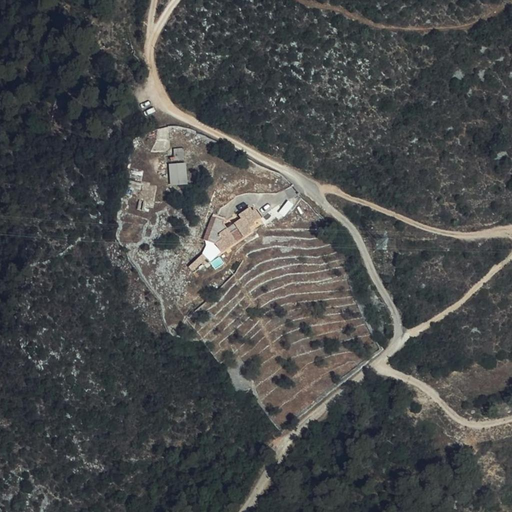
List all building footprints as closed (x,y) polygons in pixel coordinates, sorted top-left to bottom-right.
[(183,149),(172,150),(173,161),(184,160),(183,149)] [(185,165),(173,165),(170,165),(170,181),(185,181),(185,165)] [(252,222),(260,218),(254,210),(252,212),(250,208),(238,216),(241,219),(226,229),(223,224),(224,221),(216,218),(207,242),(216,246),(220,253),(235,242),(230,235),(237,230),(242,237),(250,232),(248,228),(253,224),(252,222)] [(190,271),(205,258),(202,255),(187,268),(190,271)] [(202,328),(213,316),(208,311),(197,323),(202,328)]
